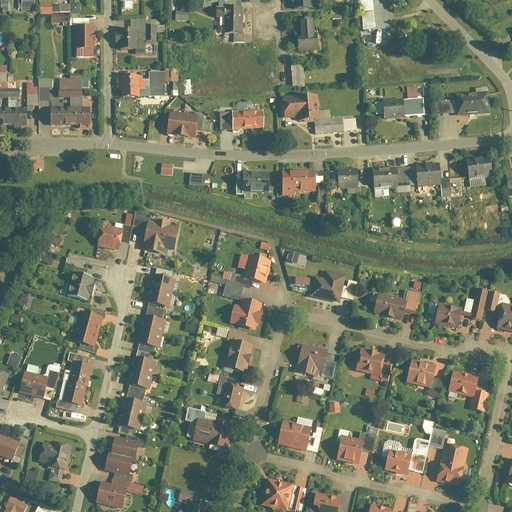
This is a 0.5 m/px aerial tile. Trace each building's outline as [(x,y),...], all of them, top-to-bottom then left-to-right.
[(20,0),(20,13),(33,13),(33,0),(20,0)] [(285,0),(286,12),(309,11),(308,0),(285,0)] [(0,4),(1,14),(8,14),(7,3),(0,4)] [(174,13),(174,23),(187,23),(187,4),(180,4),(179,13),(174,13)] [(69,6),(69,15),(79,15),(79,5),(69,6)] [(68,15),(68,6),(39,6),(39,15),(68,15)] [(218,36),(238,36),(239,8),(209,8),(209,19),(219,19),(218,36)] [(67,26),(67,15),(50,15),(50,26),(67,26)] [(292,53),(315,52),(314,39),(311,39),(311,23),(295,24),(296,39),(291,39),(292,53)] [(69,28),(69,52),(90,51),(90,27),(69,28)] [(114,52),(138,52),(138,31),(114,31),(114,52)] [(289,69),(291,90),(305,89),(304,68),(289,69)] [(163,73),(145,73),(145,97),(163,97),(163,73)] [(116,100),(136,99),(136,77),(115,77),(116,100)] [(53,81),(53,98),(77,97),(77,80),(53,81)] [(37,81),(37,103),(48,103),(48,89),(51,89),(51,81),(37,81)] [(36,108),(36,85),(26,85),(26,108),(36,108)] [(406,90),(406,100),(424,99),(423,88),(406,90)] [(0,127),(22,127),(21,109),(0,109),(0,99),(13,100),(12,90),(0,90),(0,127)] [(449,96),(451,118),(485,115),(483,93),(449,96)] [(307,137),(339,134),(337,118),(324,120),(323,111),(312,113),(310,95),(273,99),(275,121),(290,120),(290,125),(306,124),(307,137)] [(378,121),(401,121),(401,101),(378,101),(378,121)] [(64,109),(43,109),(43,127),(64,127),(64,109)] [(85,109),(64,109),(64,127),(85,128),(85,109)] [(228,132),(260,130),(259,111),(227,112),(228,132)] [(159,135),(175,137),(179,115),(163,113),(159,135)] [(175,137),(192,140),(195,118),(179,115),(175,137)] [(487,159),(462,162),(464,181),(489,178),(487,159)] [(28,162),(27,172),(37,173),(38,163),(28,162)] [(502,170),(504,190),(511,189),(511,163),(510,163),(511,170),(502,170)] [(160,165),(159,176),(170,177),(171,167),(160,165)] [(436,165),(410,167),(412,189),(438,187),(436,165)] [(392,168),(367,170),(368,193),(393,191),(392,168)] [(309,172),(277,173),(278,198),(309,196),(309,172)] [(352,172),(332,173),(333,190),(353,189),(352,172)] [(264,173),(238,174),(239,195),(266,194),(264,173)] [(188,186),(206,188),(207,179),(189,177),(188,186)] [(134,249),(155,253),(156,245),(165,247),(170,223),(149,219),(150,214),(128,209),(127,214),(120,212),(118,222),(122,223),(122,226),(138,230),(134,249)] [(398,230),(398,216),(389,217),(389,230),(398,230)] [(87,245),(109,250),(112,238),(119,240),(122,226),(117,225),(116,227),(108,225),(109,221),(94,217),(87,245)] [(40,240),(50,246),(55,237),(46,231),(40,240)] [(34,259),(46,263),(49,253),(37,249),(34,259)] [(265,259),(239,252),(233,272),(220,269),(218,277),(244,285),(246,280),(259,284),(265,259)] [(286,263),(296,266),(299,255),(289,252),(286,263)] [(65,271),(60,293),(85,300),(94,266),(81,263),(78,274),(65,271)] [(143,271),(137,301),(162,306),(169,276),(165,276),(166,270),(149,266),(147,272),(143,271)] [(305,273),(300,296),(332,303),(334,295),(345,298),(349,280),(336,278),(337,272),(318,268),(317,276),(305,273)] [(199,291),(213,295),(218,277),(205,273),(199,291)] [(432,300),(426,321),(449,327),(454,309),(465,312),(464,318),(474,321),(483,289),(467,285),(465,294),(457,292),(453,306),(432,300)] [(370,289),(364,312),(397,320),(399,309),(410,312),(414,293),(402,290),(401,297),(370,289)] [(24,309),(28,296),(20,294),(17,307),(24,309)] [(227,302),(222,322),(247,328),(254,303),(233,297),(232,303),(227,302)] [(487,327),(511,333),(511,304),(494,300),(487,327)] [(125,340),(154,346),(162,309),(140,304),(138,314),(132,313),(130,319),(134,320),(131,331),(127,330),(125,340)] [(6,308),(2,318),(14,322),(18,313),(6,308)] [(92,333),(97,317),(73,309),(67,325),(92,333)] [(86,349),(92,333),(67,325),(62,340),(86,349)] [(216,330),(216,338),(226,339),(226,330),(216,330)] [(288,357),(285,368),(312,376),(313,373),(325,376),(329,363),(317,359),(321,345),(290,336),(284,356),(288,357)] [(223,339),(216,368),(239,373),(246,345),(223,339)] [(353,342),(345,370),(372,377),(379,379),(384,362),(377,360),(380,350),(353,342)] [(125,351),(118,382),(144,388),(152,351),(131,347),(130,352),(125,351)] [(81,356),(60,350),(58,358),(66,360),(54,399),(76,406),(89,364),(80,361),(81,356)] [(16,371),(22,356),(11,352),(5,367),(16,371)] [(404,356),(398,381),(419,386),(417,393),(432,396),(436,380),(426,377),(430,363),(404,356)] [(35,398),(42,400),(53,366),(42,362),(38,375),(18,369),(11,391),(35,398)] [(445,368),(440,391),(464,396),(461,408),(476,412),(480,391),(468,388),(471,373),(445,368)] [(216,386),(212,401),(230,407),(238,378),(209,370),(206,383),(216,386)] [(107,424),(132,430),(141,392),(121,387),(119,394),(115,393),(107,424)] [(297,398),(296,403),(306,406),(309,392),(293,388),(291,396),(297,398)] [(321,400),(322,410),(333,409),(332,399),(321,400)] [(207,454),(217,457),(226,424),(208,419),(210,412),(198,409),(196,417),(189,415),(188,421),(182,419),(178,433),(185,435),(184,439),(201,443),(200,447),(208,449),(207,454)] [(268,441),(297,449),(304,425),(275,417),(268,441)] [(428,480),(453,486),(463,446),(437,440),(440,430),(423,426),(418,444),(436,448),(428,480)] [(332,433),(327,458),(352,463),(355,451),(365,453),(369,434),(354,430),(352,437),(332,433)] [(0,431),(0,463),(8,467),(13,457),(5,453),(12,437),(0,431)] [(133,441),(107,436),(105,447),(100,446),(97,468),(122,472),(125,459),(129,460),(133,441)] [(35,438),(30,460),(26,474),(69,485),(72,472),(56,468),(62,445),(35,438)] [(382,448),(376,469),(400,476),(403,468),(413,471),(418,456),(400,450),(399,453),(382,448)] [(497,481),(511,483),(511,454),(503,453),(497,481)] [(92,478),(88,500),(112,505),(116,484),(122,485),(122,472),(103,470),(101,479),(92,478)] [(9,479),(0,476),(0,487),(6,490),(9,479)] [(260,476),(252,504),(276,511),(279,511),(282,507),(293,511),(298,489),(286,486),(287,484),(260,476)] [(191,493),(169,488),(166,500),(178,503),(177,509),(173,508),(172,511),(202,511),(204,506),(189,502),(191,493)] [(309,492),(304,511),(337,511),(330,510),(333,497),(309,492)] [(359,511),(383,511),(385,506),(365,501),(362,511),(359,511)]
